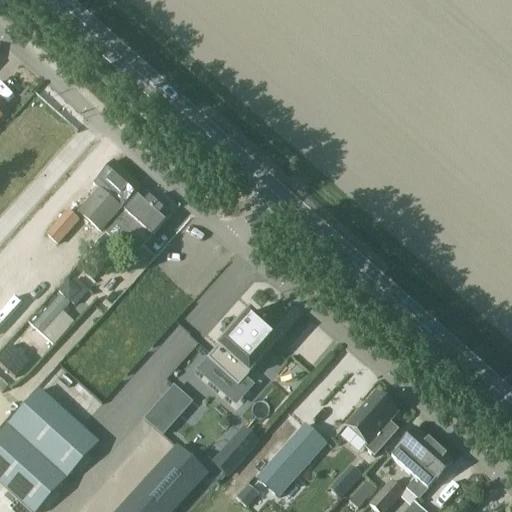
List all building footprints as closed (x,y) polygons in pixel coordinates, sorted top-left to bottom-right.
[(141,186),(112,161),(112,162),(93,184),(99,189),(79,212),(100,230),(120,208),(121,209),(141,186)] [(133,259),(173,213),(147,190),(84,261),(98,274),(120,249),(133,259)] [(59,243),(81,219),(69,208),(47,232),(59,243)] [(79,245),(93,250),(99,232),(84,228),(79,245)] [(77,319),(71,314),(93,289),(76,275),(33,324),(56,343),(77,319)] [(268,329),(268,330),(262,324),(261,323),(249,313),(207,361),(238,389),(281,341),(269,331),(269,330),(268,329)] [(96,328),(67,358),(74,365),(103,336),(96,328)] [(116,370),(132,347),(109,332),(93,354),(116,370)] [(184,412),(191,404),(174,388),(166,396),(184,412)] [(38,511),(99,445),(39,392),(0,435),(0,485),(29,511),(38,511)] [(375,395),(346,428),(367,447),(364,450),(374,459),(398,432),(389,424),(397,415),(375,395)] [(278,500),(326,446),(305,427),(258,480),(257,481),(278,500)] [(453,463),(415,430),(399,448),(400,449),(436,481),(437,482),(453,463)] [(244,432),(214,466),(227,477),(256,443),(244,432)] [(177,448),(118,511),(174,511),(207,476),(177,448)] [(391,459),(415,480),(406,490),(414,498),(423,487),(427,491),(436,481),(400,449),(391,459)] [(351,504),(361,510),(377,484),(367,478),(351,504)] [(367,503),(379,510),(391,490),(379,483),(367,503)] [(427,511),(415,501),(404,511),(427,511)]
